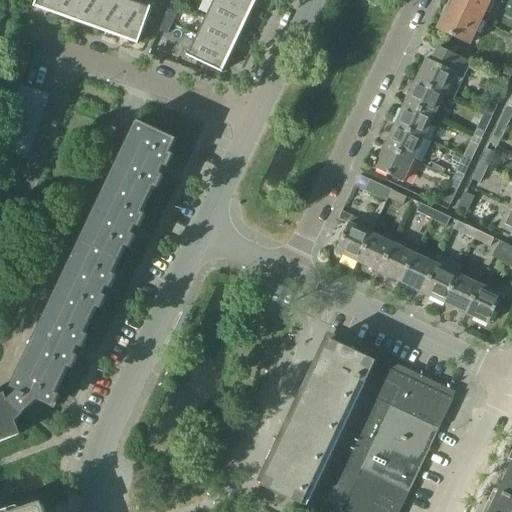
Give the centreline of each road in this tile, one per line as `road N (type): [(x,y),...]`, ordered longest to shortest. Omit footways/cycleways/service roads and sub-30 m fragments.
road 1 (residential): [(291,277),(425,0)]
road 2 (residential): [(96,511),(104,435),(204,231)]
road 3 (residential): [(256,125),(27,39)]
road 4 (residential): [(291,277),(511,380)]
road 5 (residential): [(256,125),(315,0)]
road 6 (residential): [(453,511),(511,390)]
